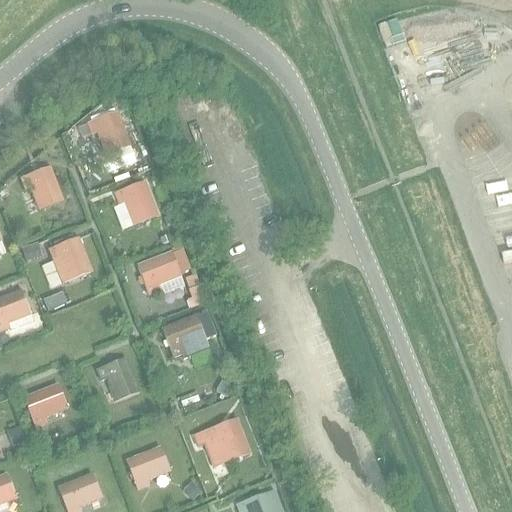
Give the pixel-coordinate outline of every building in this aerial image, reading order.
[(106,157),(129,148),(116,115),(88,126),(92,136),(98,134),(106,157)] [(39,212),(62,203),(49,171),(21,182),(25,191),(30,189),(39,212)] [(133,227),(156,219),(143,186),(116,196),(119,206),(125,204),(133,227)] [(159,238),(162,246),(171,242),(168,235),(159,238)] [(67,283),(90,275),(77,242),(49,253),(53,263),(58,261),(67,283)] [(41,258),(36,245),(21,251),(26,264),(41,258)] [(183,252),(170,257),(170,255),(137,268),(148,296),(158,292),(156,287),(179,278),(178,277),(190,272),(183,252)] [(206,305),(199,287),(187,291),(190,300),(185,302),(189,312),(206,305)] [(6,327),(29,318),(20,294),(0,301),(0,334),(8,332),(6,327)] [(52,299),(43,303),(47,313),(56,310),(52,299)] [(217,339),(206,311),(196,315),(161,329),(174,360),(183,356),(185,361),(210,351),(207,343),(217,339)] [(115,403),(137,395),(125,363),(97,374),(101,383),(106,381),(115,403)] [(232,387),(220,381),(214,391),(227,398),(232,387)] [(43,420),(65,411),(57,389),(24,402),(35,429),(45,426),(43,420)] [(250,454),(237,419),(192,436),(197,448),(205,445),(213,469),(250,454)] [(4,432),(10,447),(26,440),(20,425),(4,432)] [(145,483),(168,474),(159,451),(127,464),(138,492),(147,488),(145,483)] [(0,507),(15,501),(6,478),(0,480),(0,507)] [(77,511),(77,510),(100,501),(91,478),(59,491),(67,511),(77,511)] [(182,491),(192,501),(201,492),(191,483),(182,491)] [(282,511),(274,491),(236,505),(239,511),(282,511)]
